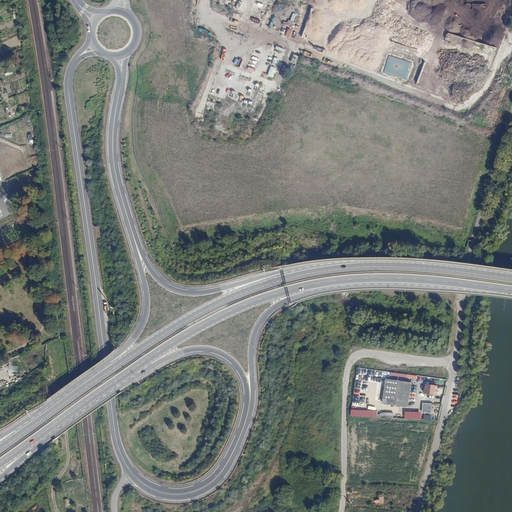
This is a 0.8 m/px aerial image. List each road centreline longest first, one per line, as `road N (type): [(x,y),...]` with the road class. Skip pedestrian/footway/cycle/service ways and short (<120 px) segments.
road 1 (tertiary): [(132,474),(116,440),(68,90),(76,58)]
road 2 (primary): [(326,269),(205,309),(90,385)]
road 3 (unclassified): [(452,363),(354,355),(340,511)]
road 4 (primary): [(128,373),(230,310),(302,285),(360,277)]
road 5 (unclassified): [(511,135),(471,245),(452,363)]
road 6 (tertiary): [(326,269),(183,292),(157,278),(134,240)]
road 7 (track): [(54,508),(53,484),(69,452),(57,355),(43,349),(31,362)]
road 8 (primary): [(250,399),(260,320),(295,295),(360,277)]
road 9 (primary): [(511,277),(393,265),(326,269)]
road 10 (tertiary): [(250,399),(237,443),(208,484),(166,493),(132,474)]
road 11 (tertiary): [(134,240),(113,162),(121,79)]
road 12 (primary): [(134,240),(142,321),(90,385)]
road 13 (tertiary): [(128,373),(187,349),(209,349),(235,365),(250,399)]
road 14 (unclassified): [(452,363),(418,511)]
road 15 (primary): [(360,277),(511,288)]
